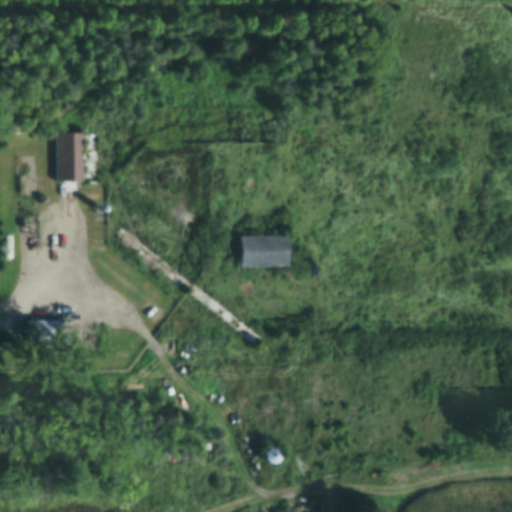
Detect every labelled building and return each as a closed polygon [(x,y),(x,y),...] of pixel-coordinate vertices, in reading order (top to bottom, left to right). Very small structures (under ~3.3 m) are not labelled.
[(55,142),(81,142),(81,189),(55,189),(55,142)] [(238,244),(285,244),(285,275),(238,275),(238,244)] [(48,333),(48,322),(25,322),(25,333),(48,333)] [(270,472),(274,471),(277,468),(279,464),(277,459),(274,456),(270,455),(266,456),(263,459),(262,464),(263,468),(266,471),(270,472)] [(138,486),(125,486),(125,497),(172,497),(172,485),(152,485),(152,477),(138,477),(138,486)]
